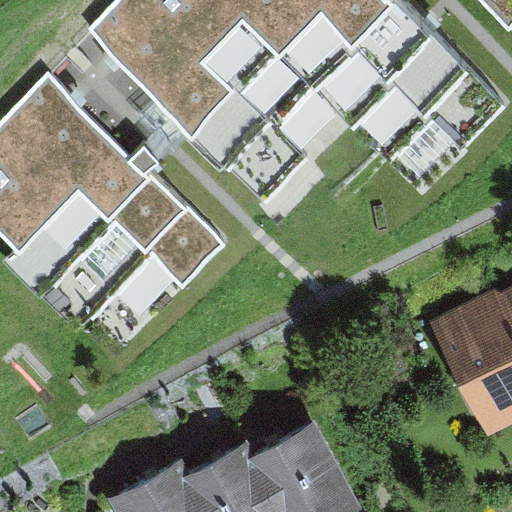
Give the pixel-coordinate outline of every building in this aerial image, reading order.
[(464,147),(509,100),(403,0),(115,0),(86,30),(263,198),(305,155),(280,132),(319,92),(390,160),(432,116),(464,147)] [(511,0),(482,0),(511,28),(511,0)] [(50,68),(0,119),(0,231),(17,248),(5,260),(78,331),(152,254),(184,285),(228,240),(50,68)] [(511,289),(501,295),(498,288),(431,321),(487,437),(511,425),(511,289)] [(351,511),(362,506),(315,420),(256,453),(276,490),(262,498),(269,511),(351,511)] [(276,490),(256,453),(249,439),(190,471),(210,509),(205,511),(269,511),(262,498),(276,490)] [(190,471),(184,460),(111,498),(118,511),(205,511),(210,509),(190,471)]
